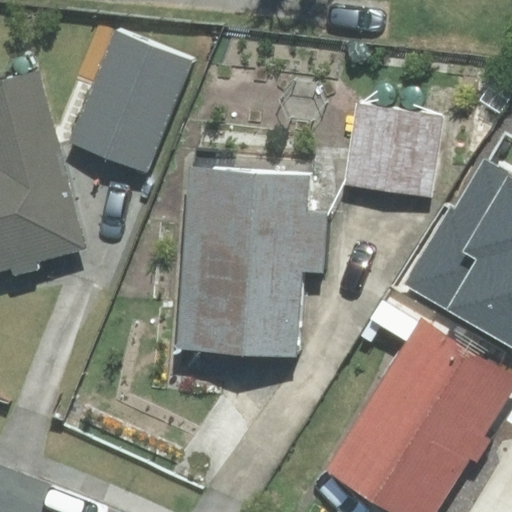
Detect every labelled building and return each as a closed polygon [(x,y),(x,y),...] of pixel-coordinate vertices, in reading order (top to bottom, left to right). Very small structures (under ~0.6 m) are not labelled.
[(196,60),(118,29),(72,145),(151,176),(196,60)] [(0,81),(0,272),(87,249),(66,169),(40,71),(0,81)] [(437,194),(438,116),(360,115),(360,194),(437,194)] [(511,176),(485,161),(412,282),(511,341),(511,176)] [(317,301),(302,300),(303,272),(327,273),(330,210),(298,209),(300,171),(188,166),(180,356),(300,361),(301,336),(316,336),(317,301)] [(491,442),(482,436),(511,388),(511,375),(424,320),(325,476),(382,511),(433,511),(466,461),(475,467),(491,442)]
